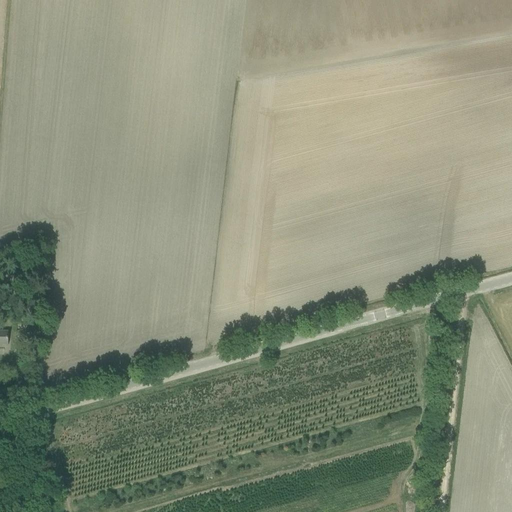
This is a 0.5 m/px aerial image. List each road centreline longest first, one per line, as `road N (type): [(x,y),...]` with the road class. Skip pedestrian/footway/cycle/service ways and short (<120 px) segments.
road 1 (tertiary): [(400,309),(0,418)]
road 2 (track): [(441,511),(457,369)]
